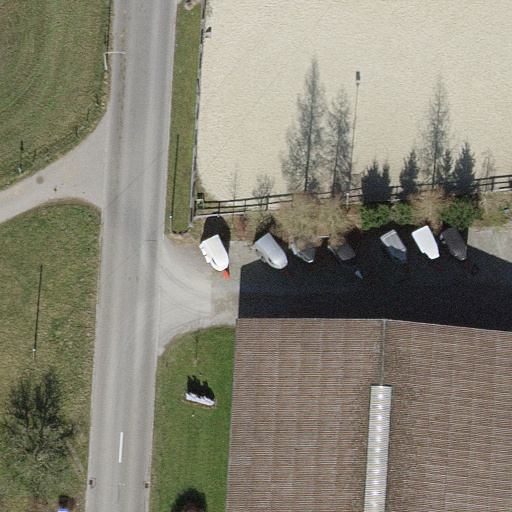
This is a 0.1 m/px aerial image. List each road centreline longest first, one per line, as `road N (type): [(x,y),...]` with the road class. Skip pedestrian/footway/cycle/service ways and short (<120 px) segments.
road 1 (tertiary): [(141,0),(115,511)]
road 2 (track): [(133,159),(50,183),(0,209)]
